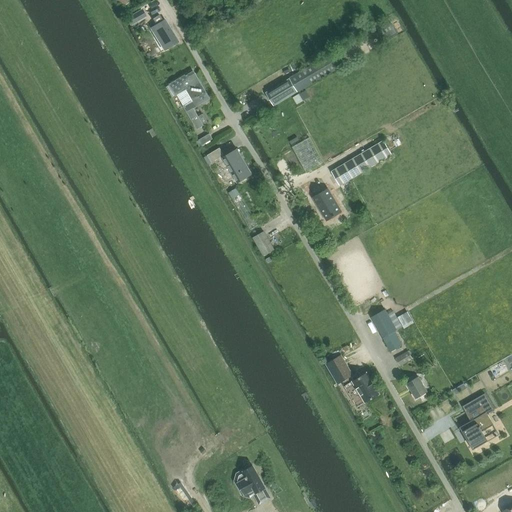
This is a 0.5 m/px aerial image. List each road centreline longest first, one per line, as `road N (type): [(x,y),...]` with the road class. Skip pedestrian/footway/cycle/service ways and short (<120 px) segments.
road 1 (residential): [(462,511),(163,0)]
road 2 (track): [(116,276),(209,441),(189,468),(208,511)]
road 3 (track): [(507,252),(404,311),(389,305)]
